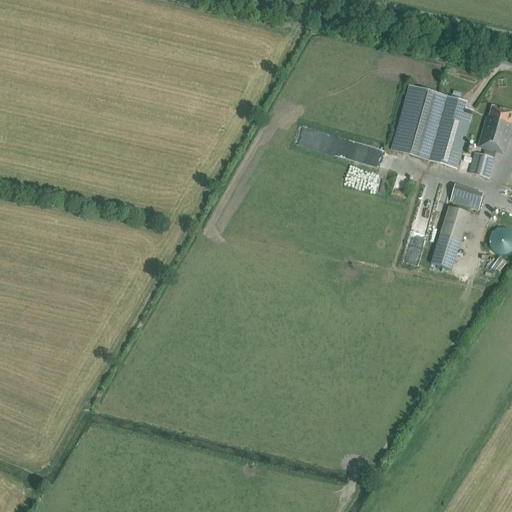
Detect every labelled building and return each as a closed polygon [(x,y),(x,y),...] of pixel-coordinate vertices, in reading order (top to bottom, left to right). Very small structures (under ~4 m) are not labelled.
[(456,170),(473,112),(466,110),(468,103),(410,87),(392,151),(456,170)] [(511,123),(511,113),(493,108),(490,117),(488,117),(479,147),(485,148),(483,156),(475,153),(469,174),(488,179),(496,152),(504,155),(511,127),(510,126),(511,123)] [(478,210),(482,195),(454,187),(450,202),(478,210)] [(470,215),(449,208),(431,264),(452,271),(470,215)] [(502,256),(505,256),(508,255),(510,254),(511,253),(511,252),(511,233),(510,231),(508,230),(505,229),(502,229),(500,229),(497,230),(494,232),(493,233),(491,236),(490,238),(489,240),(489,243),(489,246),(490,248),(491,250),(493,253),(495,254),(497,255),(500,256),(502,256)] [(500,258),(495,269),(503,272),(508,262),(500,258)]
